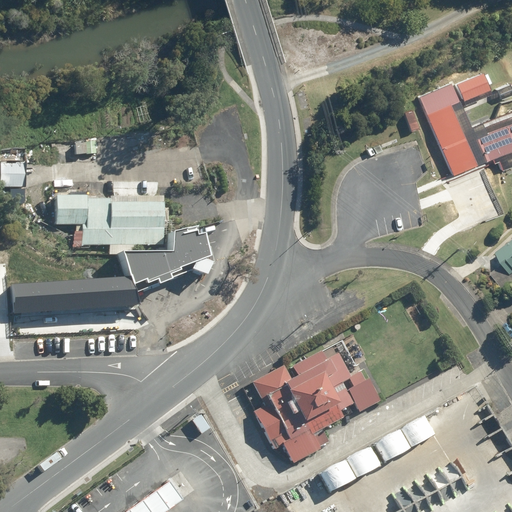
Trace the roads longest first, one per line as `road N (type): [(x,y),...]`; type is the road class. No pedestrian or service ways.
road 1 (residential): [(273,259),(394,257),(423,265),(452,287),(511,381)]
road 2 (unclassified): [(273,259),(279,127),(246,0)]
road 3 (unclassified): [(153,399),(251,311),(273,259)]
road 4 (unclassified): [(6,511),(153,399)]
road 5 (residential): [(0,375),(110,373),(138,382),(153,399)]
